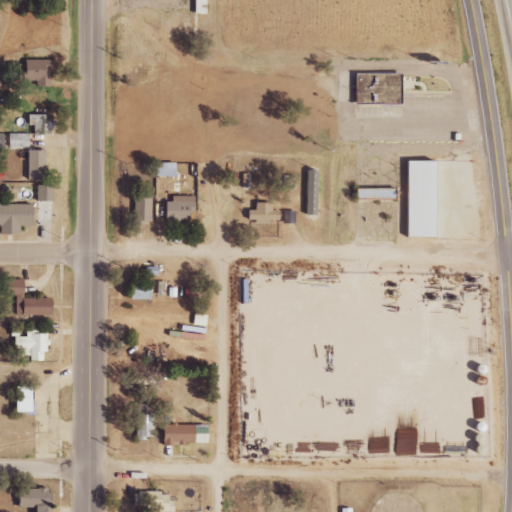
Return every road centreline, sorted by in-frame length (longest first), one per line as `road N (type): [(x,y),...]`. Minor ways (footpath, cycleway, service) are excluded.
road 1 (residential): [(511,476),(0,468)]
road 2 (secondary): [(89,511),(92,0)]
road 3 (residential): [(506,256),(0,254)]
road 4 (tertiary): [(511,358),(493,111),(474,0)]
road 5 (residential): [(221,511),(222,252)]
